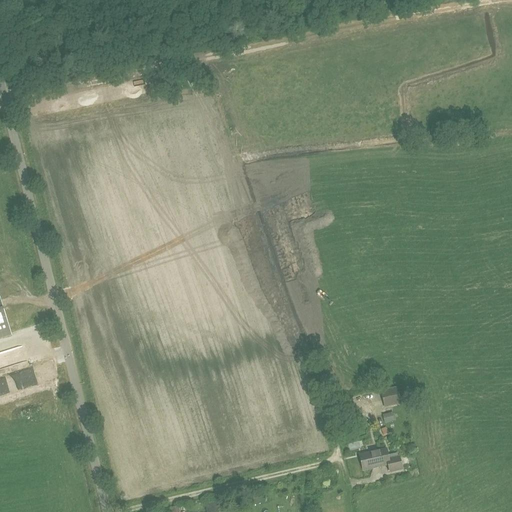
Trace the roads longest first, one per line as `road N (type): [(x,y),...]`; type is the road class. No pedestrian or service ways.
road 1 (track): [(4,101),(488,0)]
road 2 (unclassified): [(107,511),(4,101)]
